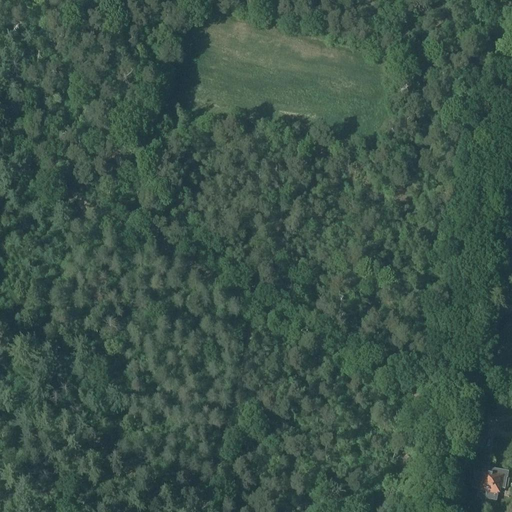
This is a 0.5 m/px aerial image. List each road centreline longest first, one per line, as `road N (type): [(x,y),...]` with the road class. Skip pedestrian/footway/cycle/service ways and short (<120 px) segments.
road 1 (track): [(447,410),(255,304),(0,141)]
road 2 (track): [(510,0),(447,410)]
road 3 (track): [(255,304),(204,511)]
